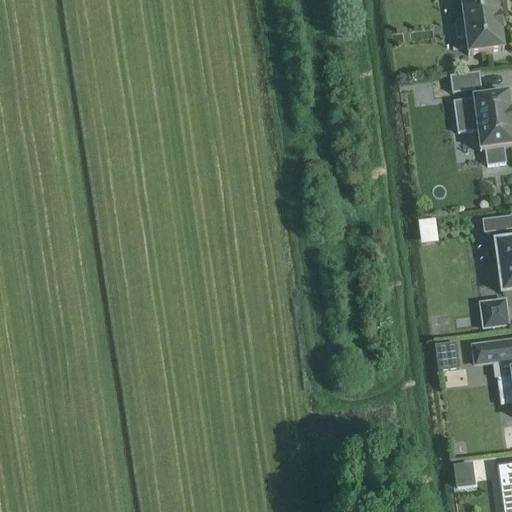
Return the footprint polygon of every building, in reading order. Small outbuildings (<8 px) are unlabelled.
[(468,57),(504,52),(501,33),(502,33),(500,17),(499,17),(496,0),(487,0),(479,1),(479,0),(462,0),(463,3),(461,4),(463,22),(455,23),(457,40),(466,38),(468,57)] [(473,76),(450,79),(452,96),(475,93),(473,76)] [(511,112),(511,113),(509,97),(508,95),(507,95),(507,96),(474,100),(472,100),(473,102),(454,104),(458,136),(477,133),(480,152),(479,152),(480,154),(481,154),(485,153),(487,168),(506,166),(504,151),(511,149),(511,112)] [(502,295),(502,296),(504,296),(511,294),(511,243),(507,244),(506,233),(508,233),(506,220),(482,223),(484,236),(496,234),(497,245),(495,245),(496,247),(503,295),(502,295)] [(415,223),(418,246),(437,244),(434,221),(415,223)] [(484,331),(508,327),(504,303),(481,307),(484,331)] [(511,344),(473,349),(476,367),(493,365),(495,380),(511,377),(511,344)] [(456,348),(435,351),(438,373),(459,370),(456,348)] [(511,511),(511,466),(496,468),(501,511),(511,511)] [(471,467),(454,469),(457,490),(474,488),(471,467)]
